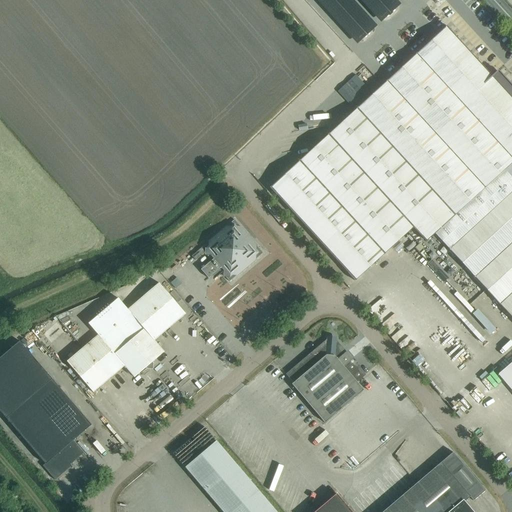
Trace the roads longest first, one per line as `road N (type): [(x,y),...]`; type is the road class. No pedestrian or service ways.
road 1 (unclassified): [(100,511),(97,494),(337,293)]
road 2 (unclassified): [(511,500),(337,293)]
road 3 (unclassified): [(337,293),(257,199)]
